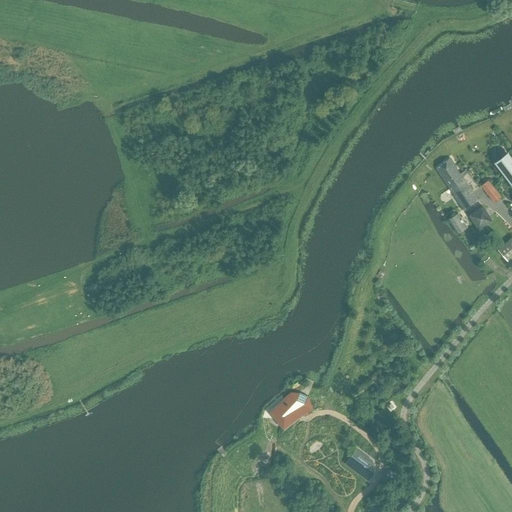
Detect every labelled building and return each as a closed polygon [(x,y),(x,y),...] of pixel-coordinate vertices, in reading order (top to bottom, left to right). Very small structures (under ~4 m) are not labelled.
[(502,159),(498,162),(504,171),(501,173),(502,173),(506,179),(509,177),(511,181),(511,161),(507,155),(502,159)] [(450,159),(437,167),(454,194),(454,195),(463,209),(478,200),(468,185),(473,180),(465,170),(460,174),(455,168),(456,167),(450,159)] [(487,180),(481,186),(494,202),(500,197),(487,180)] [(478,230),(491,221),(483,207),(469,216),(478,230)] [(457,233),(467,227),(458,213),(448,219),(457,233)] [(511,235),(498,247),(507,259),(511,254),(511,235)] [(272,413),(283,427),(284,427),(289,423),(293,419),(299,415),(299,410),(301,410),(305,415),(313,409),(308,396),(299,393),(290,392),(283,399),(285,402),(272,413)] [(357,450),(346,464),(368,481),(375,471),(369,467),(373,462),(357,450)] [(391,469),(387,480),(399,485),(404,474),(391,469)]
